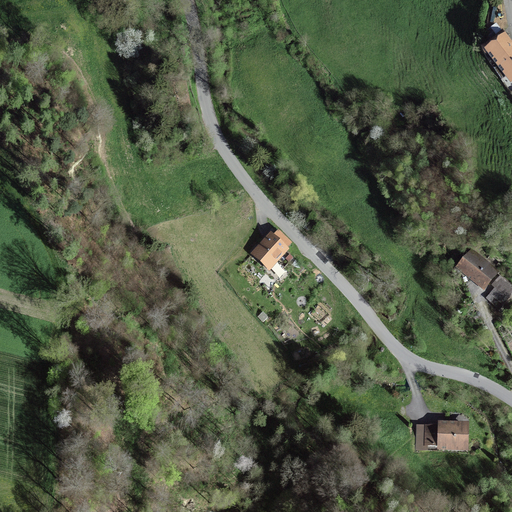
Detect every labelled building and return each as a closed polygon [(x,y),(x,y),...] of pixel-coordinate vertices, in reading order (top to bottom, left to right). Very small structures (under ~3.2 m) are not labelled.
[(511,88),(511,45),(506,36),(484,51),(510,89),(511,88)] [(169,115),(189,111),(184,83),(165,86),(169,115)] [(270,273),(295,247),(276,229),(251,255),(270,273)] [(496,288),(486,298),(499,309),(511,294),(511,285),(497,270),(472,249),(461,263),(496,288)] [(503,258),(493,252),(489,257),(499,264),(503,258)] [(427,434),(427,427),(417,427),(416,449),(427,450),(428,446),(465,448),(466,426),(451,425),(438,425),(438,434),(427,434)]
